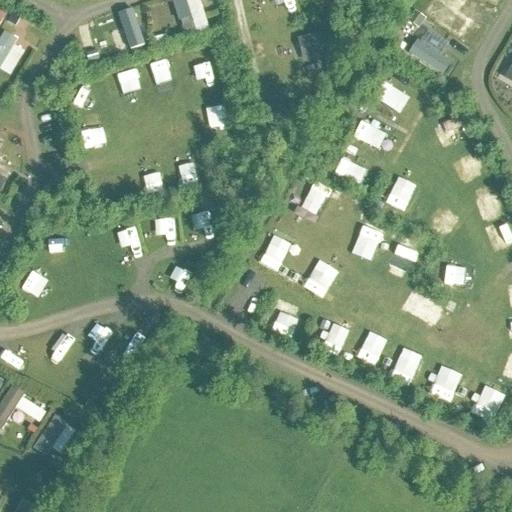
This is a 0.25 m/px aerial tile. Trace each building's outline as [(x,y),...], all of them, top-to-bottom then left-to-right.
[(183,0),(196,39),(209,35),(198,0),(183,0)] [(242,0),(247,15),(259,11),(256,0),(242,0)] [(429,18),(460,38),(468,26),(437,6),(429,18)] [(418,30),(425,19),(414,11),(406,22),(418,30)] [(11,15),(7,23),(15,27),(20,20),(11,15)] [(110,21),(119,53),(142,47),(134,15),(110,21)] [(3,32),(0,37),(0,71),(9,77),(23,53),(13,46),(17,41),(3,32)] [(166,34),(154,37),(156,45),(168,42),(166,34)] [(318,36),(296,41),(300,59),(322,53),(318,36)] [(406,55),(436,76),(445,63),(414,42),(406,55)] [(377,45),(370,56),(399,75),(406,63),(377,45)] [(95,48),(82,52),(85,63),(98,59),(95,48)] [(135,64),(116,67),(119,89),(138,86),(135,64)] [(51,92),(56,108),(66,105),(61,89),(51,92)] [(281,115),(269,120),(275,137),(288,132),(281,115)] [(158,188),(154,169),(137,172),(141,191),(158,188)] [(98,185),(101,199),(113,197),(110,182),(98,185)] [(458,189),(449,193),(458,214),(467,210),(458,189)] [(116,230),(125,247),(143,237),(134,221),(116,230)] [(403,332),(408,318),(398,314),(393,329),(403,332)] [(202,340),(194,354),(214,365),(221,350),(202,340)] [(0,408),(0,435),(0,436),(25,399),(12,391),(0,408)] [(89,401),(84,409),(98,418),(103,410),(89,401)] [(41,402),(35,412),(44,417),(49,407),(41,402)] [(33,453),(45,461),(67,429),(54,420),(33,453)] [(40,511),(19,500),(12,511),(40,511)]
